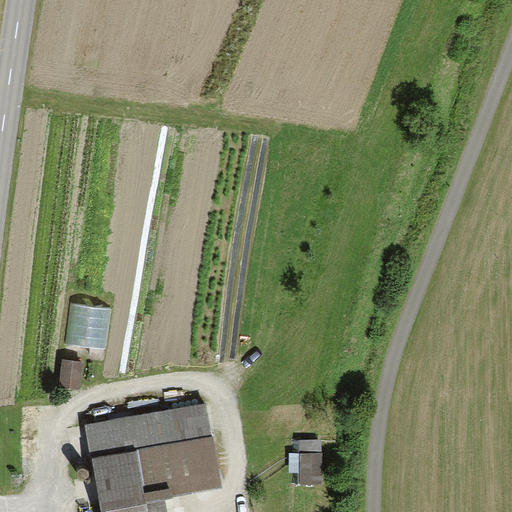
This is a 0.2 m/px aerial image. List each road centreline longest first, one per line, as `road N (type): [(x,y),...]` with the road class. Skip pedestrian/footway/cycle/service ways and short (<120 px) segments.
road 1 (track): [(511,44),(388,372),(367,511)]
road 2 (secondary): [(22,0),(0,154)]
